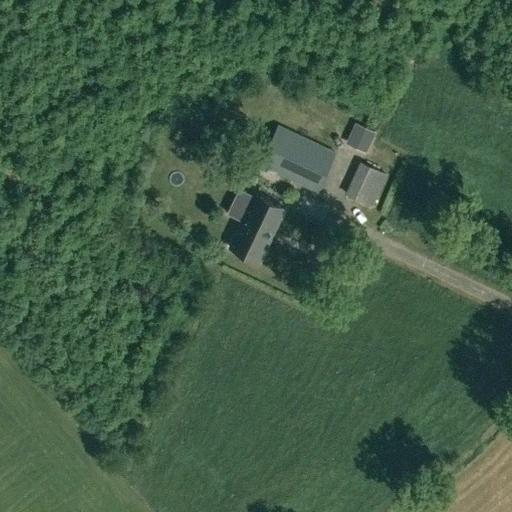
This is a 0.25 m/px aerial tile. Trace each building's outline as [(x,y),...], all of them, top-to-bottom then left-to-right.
[(320,117),(314,135),(336,143),(342,125),(320,117)] [(374,129),(354,120),(345,141),(365,150),(374,129)] [(317,190),(334,151),(279,125),(261,163),(317,190)] [(385,175),(363,163),(347,194),(369,205),(385,175)] [(285,207),(256,193),(230,246),(259,260),(285,207)]
